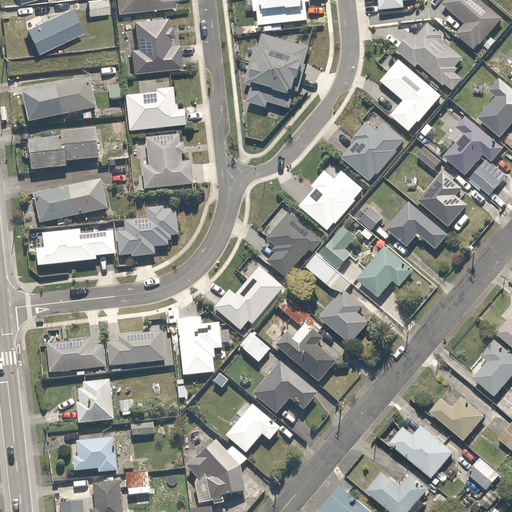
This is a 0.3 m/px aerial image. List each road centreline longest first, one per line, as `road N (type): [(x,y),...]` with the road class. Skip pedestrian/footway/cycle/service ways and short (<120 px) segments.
road 1 (residential): [(511,235),(281,511)]
road 2 (residential): [(0,309),(163,287),(204,259),(226,212)]
road 3 (residential): [(343,0),(347,67),(333,97),(282,159),(249,175),(238,192)]
road 4 (residential): [(226,212),(209,0)]
road 5 (tertiary): [(0,309),(22,511)]
